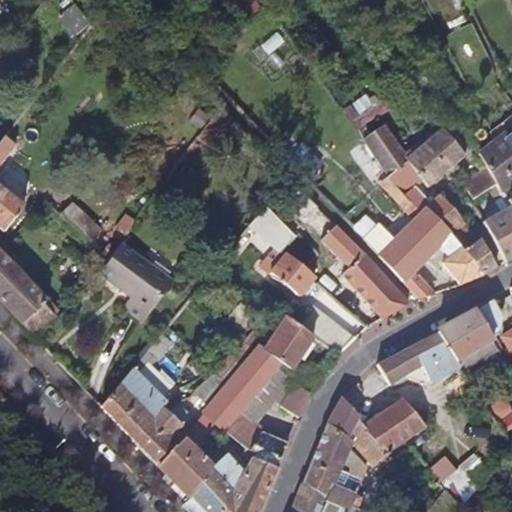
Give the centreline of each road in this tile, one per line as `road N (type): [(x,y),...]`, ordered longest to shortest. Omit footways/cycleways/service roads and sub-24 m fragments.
road 1 (residential): [(511,273),(366,351),(316,415),(273,511)]
road 2 (residential): [(150,511),(0,357)]
